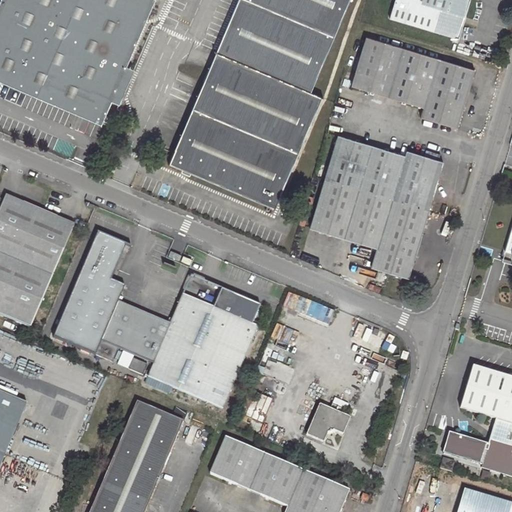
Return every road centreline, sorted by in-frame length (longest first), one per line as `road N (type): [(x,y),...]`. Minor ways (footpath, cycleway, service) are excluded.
road 1 (unclassified): [(0,149),(434,338)]
road 2 (unclassified): [(511,80),(434,338)]
road 3 (unknown): [(124,203),(198,0)]
road 4 (unclassified): [(434,338),(390,511)]
road 5 (unknown): [(511,150),(351,96)]
